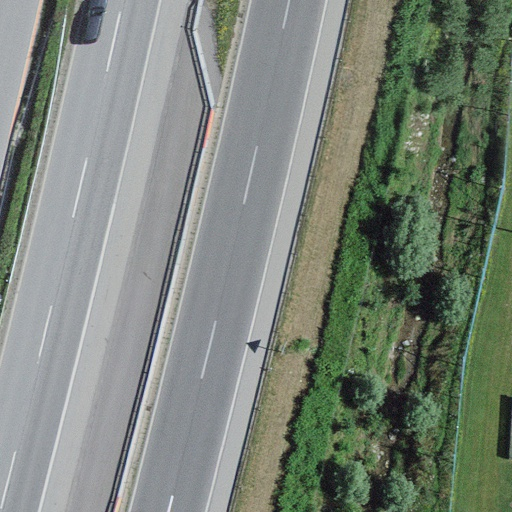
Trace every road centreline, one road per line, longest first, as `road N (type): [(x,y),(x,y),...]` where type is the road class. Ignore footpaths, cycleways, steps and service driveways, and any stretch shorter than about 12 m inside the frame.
road 1 (motorway): [(166,511),(287,0)]
road 2 (track): [(469,0),(357,511)]
road 3 (motorway): [(0,501),(120,0)]
